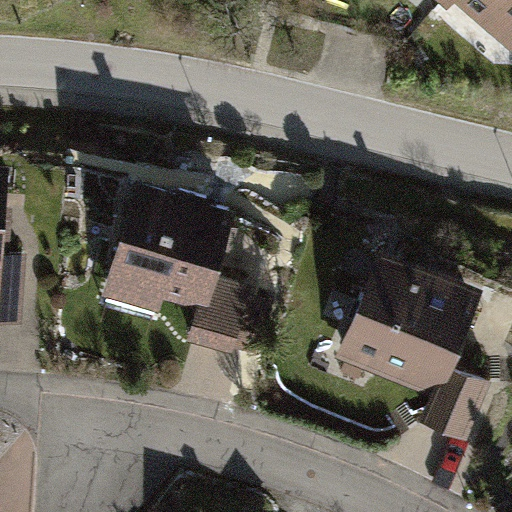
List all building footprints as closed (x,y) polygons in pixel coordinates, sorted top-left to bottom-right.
[(511,0),(454,0),(511,44),(511,0)] [(224,196),(125,170),(92,292),(153,308),(157,295),(187,304),(195,306),(204,269),(224,196)] [(475,284),(368,241),(329,353),(428,390),(441,358),(475,284)] [(0,318),(12,319),(14,247),(0,246),(0,318)] [(241,277),(204,269),(195,306),(187,304),(179,339),(225,350),(241,277)] [(480,374),(441,358),(428,390),(414,420),(453,437),(480,374)]
